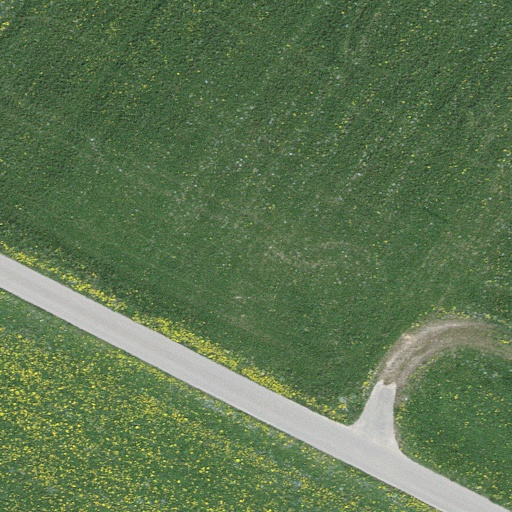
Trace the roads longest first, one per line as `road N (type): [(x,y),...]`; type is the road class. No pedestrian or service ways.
road 1 (unclassified): [(475,511),(0,281)]
road 2 (track): [(374,461),(384,396),(418,347),(459,333),(511,345)]
